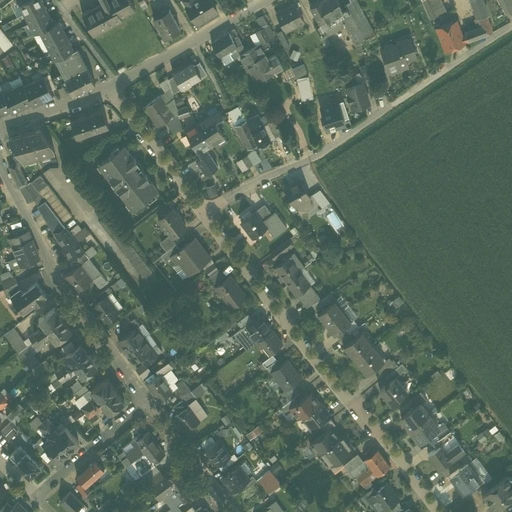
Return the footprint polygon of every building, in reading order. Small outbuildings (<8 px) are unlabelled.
[(24,0),(19,3),(24,13),(43,3),(41,0),(24,0)] [(92,33),(93,34),(94,34),(93,32),(100,29),(101,30),(100,28),(106,25),(107,27),(108,26),(107,24),(114,21),(115,23),(114,21),(121,17),(122,19),(123,19),(122,17),(121,16),(120,14),(126,11),(127,12),(128,12),(127,10),(134,7),(130,0),(111,0),(111,1),(109,2),(104,4),(91,11),(90,9),(82,13),(92,33)] [(149,6),(145,0),(139,0),(139,1),(143,9),(149,6)] [(182,0),(197,24),(217,11),(209,0),(194,0),(193,0),(182,0)] [(319,23),(323,29),(323,28),(340,18),(343,23),(353,18),(346,7),(345,7),(343,9),(337,0),(319,0),(310,6),(319,23)] [(363,12),(356,0),(351,0),(350,1),(344,4),(345,7),(346,7),(353,18),(363,12)] [(430,0),(422,0),(429,16),(437,14),(430,0)] [(430,0),(437,14),(446,10),(441,0),(430,0)] [(482,0),(469,0),(477,18),(488,14),(482,0)] [(19,3),(18,4),(12,7),(17,17),(24,13),(19,3)] [(48,13),(43,3),(24,13),(29,23),(48,13)] [(276,13),(286,31),(304,21),(294,3),(276,13)] [(154,17),(165,37),(180,29),(169,9),(154,17)] [(374,33),(363,12),(353,18),(343,23),(344,25),(356,44),(361,41),(374,33)] [(53,22),(48,13),(29,23),(34,32),(39,30),(53,22)] [(488,14),(477,18),(478,23),(480,22),(482,26),(493,23),(490,13),(488,14)] [(256,18),(262,28),(268,25),(262,15),(256,18)] [(344,25),(343,23),(340,18),(323,28),(328,35),(344,25)] [(59,20),(53,22),(39,30),(44,39),(64,29),(59,20)] [(438,27),(446,49),(463,43),(463,42),(461,36),(455,21),(438,27)] [(34,32),(29,23),(24,25),(28,35),(33,33),(34,32)] [(314,26),(321,39),(326,36),(328,35),(323,28),(323,29),(319,23),(314,26)] [(496,30),(493,23),(482,26),(478,28),(480,35),(492,32),(492,31),(496,30)] [(261,42),(261,43),(267,40),(274,36),(268,25),(262,28),(255,32),(261,42)] [(0,46),(4,51),(13,45),(0,28),(0,46)] [(480,35),(478,28),(466,32),(467,33),(469,40),(480,35)] [(69,39),(64,29),(44,39),(49,49),(69,39)] [(34,32),(33,33),(38,43),(39,42),(44,39),(39,30),(34,32)] [(276,32),(283,47),(289,45),(282,30),(276,32)] [(220,56),(228,51),(236,46),(234,41),(228,32),(211,42),(220,56)] [(261,42),(255,32),(250,35),(255,45),(259,43),(261,42)] [(467,33),(461,36),(463,42),(469,40),(467,33)] [(326,36),(321,39),(325,46),(330,43),(326,36)] [(381,48),(388,70),(407,64),(405,59),(416,56),(410,38),(381,48)] [(44,39),(39,42),(44,52),(49,49),(44,39)] [(74,49),(69,39),(49,49),(54,59),(55,58),(74,49)] [(259,43),(262,49),(270,45),(267,40),(261,43),(261,42),(259,43)] [(241,43),(236,46),(228,51),(230,54),(233,58),(239,55),(245,65),(254,59),(249,49),(246,51),(241,43)] [(264,53),(262,49),(259,43),(255,45),(249,49),(254,59),(264,53)] [(77,47),(74,49),(55,58),(60,67),(60,68),(65,78),(87,67),(77,47)] [(301,51),(293,48),(289,57),(297,60),(301,51)] [(225,63),(233,58),(230,54),(228,51),(220,56),(225,63)] [(267,58),(264,53),(254,59),(245,65),(249,71),(258,66),(262,73),(272,68),(274,71),(282,66),(275,54),(267,58)] [(8,54),(2,59),(7,67),(13,63),(8,54)] [(174,76),(181,89),(182,88),(190,83),(201,77),(194,65),(192,62),(172,73),(174,76)] [(194,65),(201,77),(207,74),(199,63),(194,65)] [(359,66),(362,72),(368,70),(365,63),(359,66)] [(296,78),(297,77),(308,75),(304,64),(292,68),(296,78)] [(258,66),(249,71),(253,79),(262,73),(258,66)] [(95,83),(87,67),(65,79),(67,83),(73,94),(95,83)] [(33,80),(43,75),(41,70),(31,75),(33,80)] [(363,78),(359,71),(354,74),(357,82),(363,78)] [(56,88),(67,83),(65,79),(62,72),(51,77),(56,88)] [(43,75),(33,80),(43,100),(53,95),(51,90),(46,80),(43,75)] [(311,90),(308,75),(297,77),(300,92),(311,90)] [(12,87),(22,82),(19,76),(9,81),(12,87)] [(168,79),(173,94),(181,89),(174,76),(168,79)] [(51,77),(46,80),(51,90),(56,88),(51,77)] [(159,83),(165,92),(170,88),(168,79),(167,77),(159,83)] [(12,87),(9,81),(9,80),(0,84),(0,86),(1,89),(3,92),(12,87)] [(33,105),(43,100),(33,80),(24,85),(32,102),(33,105)] [(22,107),(32,102),(24,85),(22,82),(12,87),(22,107)] [(345,88),(352,108),(369,102),(363,82),(345,88)] [(12,112),(22,107),(12,87),(3,92),(11,109),(12,112)] [(174,98),(173,94),(170,88),(165,92),(160,96),(166,104),(174,98)] [(0,111),(1,114),(11,109),(3,92),(1,89),(0,89),(0,111)] [(313,98),(311,90),(300,92),(302,100),(313,98)] [(130,93),(127,96),(138,110),(141,108),(130,93)] [(143,109),(157,126),(173,113),(166,104),(160,96),(143,109)] [(174,99),(177,105),(184,103),(182,96),(174,99)] [(174,99),(174,98),(166,104),(173,113),(175,116),(176,116),(175,110),(176,109),(176,110),(178,109),(177,105),(174,99)] [(343,100),(337,102),(343,119),(348,117),(343,100)] [(344,123),(343,119),(337,102),(337,101),(321,107),(324,114),(321,114),(327,130),(338,127),(338,125),(344,123)] [(228,111),(233,121),(244,115),(238,105),(228,111)] [(178,109),(176,110),(178,114),(179,118),(190,114),(187,106),(178,109)] [(197,123),(198,123),(205,134),(217,126),(215,121),(223,116),(219,110),(218,110),(215,106),(207,111),(209,116),(197,123)] [(71,121),(76,137),(109,126),(103,110),(71,121)] [(166,122),(173,132),(174,132),(181,127),(179,118),(178,114),(176,116),(175,116),(166,122)] [(235,125),(246,120),(244,115),(233,121),(235,125)] [(257,115),(246,120),(257,145),(258,146),(270,140),(262,126),(257,115)] [(248,149),(257,145),(246,120),(235,125),(248,149)] [(267,123),(275,137),(283,133),(274,120),(267,123)] [(203,135),(205,134),(198,123),(184,131),(186,134),(181,137),(186,146),(189,144),(192,142),(203,135)] [(275,137),(267,123),(262,126),(270,140),(275,137)] [(205,134),(203,135),(211,146),(225,137),(217,126),(205,134)] [(17,153),(23,161),(24,161),(55,152),(53,146),(51,143),(50,143),(49,141),(40,129),(10,137),(9,139),(10,143),(15,150),(17,150),(17,153)] [(206,149),(211,146),(203,135),(192,142),(202,158),(199,161),(202,167),(204,165),(209,173),(217,167),(206,149)] [(131,208),(133,208),(157,190),(157,188),(152,182),(150,181),(149,182),(146,179),(148,178),(148,177),(145,173),(143,173),(141,174),(134,165),(136,163),(136,161),(133,158),(132,157),(130,158),(128,155),(129,154),(130,153),(125,146),(123,146),(99,164),(99,165),(112,182),(113,181),(120,190),(119,191),(131,208)] [(253,152),(248,155),(242,159),(248,168),(254,164),(259,161),(253,152)] [(12,156),(20,166),(24,162),(24,161),(23,161),(17,153),(12,156)] [(242,171),(248,168),(242,159),(241,158),(236,162),(242,171)] [(188,164),(192,172),(202,167),(199,161),(197,159),(188,164)] [(9,166),(19,187),(27,183),(17,162),(9,166)] [(32,181),(63,222),(72,216),(40,175),(32,181)] [(292,201),(292,203),(302,197),(304,201),(311,197),(300,179),(284,189),(292,201)] [(35,200),(42,212),(49,206),(31,182),(27,184),(20,187),(28,203),(35,200)] [(218,194),(215,184),(205,187),(208,197),(218,194)] [(312,193),(319,202),(326,197),(319,188),(312,193)] [(295,206),(304,201),(302,197),(292,203),(295,206)] [(319,202),(322,207),(330,202),(326,197),(319,202)] [(292,203),(292,201),(287,204),(292,213),(297,210),(295,206),(292,203)] [(265,204),(259,208),(255,212),(262,222),(267,218),(273,214),(265,204)] [(63,276),(75,292),(93,279),(101,273),(89,258),(90,257),(84,251),(73,237),(65,226),(49,206),(42,212),(70,261),(71,261),(74,265),(77,262),(79,265),(63,276)] [(170,235),(172,238),(180,232),(186,227),(172,209),(165,214),(162,214),(160,216),(160,219),(158,220),(170,235)] [(267,218),(262,222),(255,212),(254,212),(241,222),(253,237),(266,227),(274,236),(287,226),(275,212),(273,214),(267,218)] [(157,276),(150,268),(107,214),(99,221),(141,275),(148,283),(157,276)] [(69,231),(73,235),(81,229),(78,224),(69,231)] [(14,230),(16,235),(26,231),(24,226),(14,230)] [(73,235),(78,242),(90,233),(85,226),(81,229),(73,235)] [(17,257),(20,267),(40,259),(28,230),(26,231),(16,235),(9,238),(13,246),(12,246),(17,257)] [(161,255),(165,261),(172,256),(171,255),(180,249),(175,244),(184,237),(180,232),(172,238),(170,235),(163,240),(164,242),(161,245),(166,251),(161,255)] [(194,238),(190,240),(195,246),(198,243),(194,238)] [(289,239),(280,245),(270,253),(274,258),(284,251),(293,244),(289,239)] [(179,262),(188,274),(201,264),(209,257),(198,243),(195,246),(190,240),(180,249),(171,255),(172,256),(178,263),(179,262)] [(84,251),(90,257),(98,251),(92,245),(84,251)] [(289,255),(288,256),(297,267),(302,263),(297,257),(293,252),(291,254),(290,253),(289,254),(289,255)] [(201,264),(205,269),(214,262),(210,256),(209,257),(201,264)] [(299,270),(297,267),(288,256),(275,266),(286,280),(299,270)] [(179,262),(178,263),(187,275),(188,274),(179,262)] [(218,268),(214,262),(205,269),(209,275),(218,268)] [(182,279),(187,275),(178,263),(173,267),(182,279)] [(299,270),(310,284),(315,280),(304,266),(299,270)] [(226,278),(218,268),(209,275),(208,276),(215,286),(226,278)] [(310,284),(299,270),(286,280),(296,294),(310,284)] [(20,288),(17,282),(14,276),(11,271),(1,276),(2,282),(4,289),(3,289),(8,298),(11,296),(10,296),(20,288)] [(101,273),(93,279),(99,288),(108,282),(101,273)] [(215,286),(232,307),(246,296),(230,275),(226,278),(215,286)] [(127,282),(122,276),(116,281),(121,287),(127,282)] [(203,281),(195,280),(194,291),(202,292),(203,281)] [(24,304),(27,308),(46,295),(36,282),(22,292),(20,288),(10,296),(11,296),(19,308),(24,304)] [(310,284),(296,294),(303,302),(316,292),(310,284)] [(98,295),(101,300),(112,291),(109,287),(98,295)] [(107,296),(118,310),(123,306),(112,292),(107,296)] [(306,307),(312,304),(321,298),(316,292),(303,302),(306,307)] [(331,292),(326,295),(330,300),(332,303),(334,301),(336,299),(331,292)] [(326,295),(321,298),(312,304),(316,309),(326,304),(330,300),(326,295)] [(334,301),(342,311),(349,305),(347,302),(348,301),(348,299),(346,297),(344,296),(343,297),(341,295),(336,299),(334,301)] [(100,314),(105,320),(118,310),(107,296),(94,306),(97,310),(95,311),(98,315),(100,314)] [(396,307),(403,301),(398,296),(391,301),(396,307)] [(318,314),(326,324),(342,311),(334,301),(332,303),(318,314)] [(350,321),(353,319),(358,315),(349,305),(342,311),(350,321)] [(39,319),(44,327),(47,330),(63,318),(55,307),(39,319)] [(350,321),(342,311),(326,324),(334,334),(336,333),(345,325),(350,321)] [(237,322),(241,328),(250,321),(253,319),(251,318),(248,313),(237,322)] [(120,322),(123,326),(131,320),(128,316),(120,322)] [(246,349),(256,342),(272,329),(261,316),(258,318),(256,320),(254,321),(251,323),(250,321),(241,328),(237,331),(239,333),(236,336),(237,337),(246,349)] [(123,326),(128,333),(136,326),(136,327),(140,324),(134,317),(131,320),(123,326)] [(63,318),(47,330),(50,335),(55,342),(72,330),(63,318)] [(353,319),(350,321),(345,325),(350,332),(352,331),(359,326),(353,319)] [(144,337),(149,333),(150,332),(142,323),(140,324),(136,327),(144,337)] [(336,333),(341,339),(350,332),(345,325),(336,333)] [(152,347),(144,337),(136,327),(136,326),(128,333),(118,341),(126,351),(134,361),(139,357),(152,347)] [(32,341),(47,330),(44,327),(40,330),(40,329),(39,329),(29,336),(32,341)] [(5,334),(18,352),(27,345),(14,328),(5,334)] [(283,344),(272,329),(256,342),(261,348),(265,345),(271,352),(283,344)] [(46,337),(50,335),(47,330),(32,341),(36,347),(39,344),(41,348),(46,344),(43,341),(47,338),(46,337)] [(239,333),(237,331),(231,336),(233,339),(237,337),(236,336),(239,333)] [(352,331),(350,332),(341,339),(345,344),(352,338),(353,339),(356,336),(352,331)] [(149,333),(144,337),(152,347),(157,343),(149,333)] [(344,345),(354,358),(370,345),(360,333),(356,336),(353,339),(352,338),(345,344),(344,345)] [(61,347),(66,353),(76,346),(71,340),(61,347)] [(32,341),(27,345),(33,354),(41,348),(39,344),(36,347),(32,341)] [(70,362),(73,366),(89,354),(81,342),(76,346),(66,353),(65,354),(70,362)] [(143,362),(144,364),(145,363),(162,349),(157,343),(152,347),(139,357),(143,362)] [(371,344),(370,345),(354,358),(366,373),(375,366),(376,366),(377,366),(384,360),(383,359),(382,360),(376,354),(378,353),(371,344)] [(40,363),(33,354),(27,345),(18,352),(31,370),(40,363)] [(98,365),(89,354),(73,366),(76,370),(82,377),(98,365)] [(268,367),(271,371),(279,365),(275,361),(277,359),(273,354),(262,362),(267,367),(268,367)] [(377,366),(380,370),(392,360),(389,356),(384,360),(377,366)] [(46,359),(40,363),(31,370),(39,380),(54,369),(46,359)] [(280,384),(285,390),(285,389),(293,383),(301,377),(287,359),(279,365),(271,371),(275,377),(280,384)] [(402,362),(398,365),(393,360),(392,360),(380,370),(385,376),(389,381),(395,376),(398,380),(400,378),(398,375),(407,368),(402,362)] [(55,372),(59,377),(73,366),(70,362),(66,365),(66,364),(65,364),(55,372)] [(152,371),(145,363),(144,364),(143,362),(135,368),(143,378),(152,371)] [(160,374),(161,375),(163,373),(164,374),(171,369),(173,367),(168,362),(156,370),(158,373),(159,374),(160,374)] [(76,370),(73,366),(59,377),(51,382),(55,387),(73,374),(73,373),(72,372),(76,370)] [(178,378),(171,369),(164,374),(163,373),(161,375),(172,390),(175,389),(178,386),(175,381),(178,378)] [(430,374),(434,380),(441,374),(437,369),(430,374)] [(46,378),(50,383),(51,382),(59,377),(55,372),(46,378)] [(146,384),(159,401),(173,391),(172,390),(161,375),(160,374),(159,374),(146,384)] [(379,389),(391,404),(407,391),(398,380),(395,376),(389,381),(379,389)] [(100,401),(115,389),(116,389),(107,377),(91,389),(88,389),(89,390),(77,398),(75,400),(78,403),(81,407),(92,398),(93,400),(96,397),(100,401)] [(274,389),(280,384),(275,377),(269,382),(274,389)] [(85,384),(82,386),(78,381),(67,388),(72,394),(73,393),(77,398),(89,390),(88,389),(85,384)] [(196,397),(192,392),(191,390),(184,381),(178,386),(175,389),(182,399),(173,406),(177,411),(188,403),(196,397)] [(44,387),(48,393),(55,388),(55,387),(51,382),(50,383),(44,387)] [(192,392),(196,397),(205,390),(200,383),(191,390),(192,392)] [(285,389),(288,393),(295,387),(293,383),(285,389)] [(286,394),(290,399),(299,392),(295,387),(288,393),(286,394)] [(124,401),(115,389),(100,401),(103,405),(109,412),(124,401)] [(285,389),(285,390),(280,393),(283,396),(279,398),(284,404),(290,399),(286,394),(288,393),(285,389)] [(409,399),(415,406),(420,402),(420,403),(426,398),(420,391),(409,399)] [(301,416),(302,416),(319,403),(313,395),(312,396),(310,395),(308,395),(308,394),(298,401),(290,407),(291,408),(295,413),(297,411),(301,416)] [(4,396),(0,400),(0,420),(1,419),(0,417),(2,416),(3,414),(3,412),(2,410),(0,409),(9,400),(4,396)] [(280,407),(284,413),(291,408),(290,407),(298,401),(294,396),(280,407)] [(81,407),(85,412),(100,401),(96,397),(93,400),(92,398),(81,407)] [(190,405),(200,419),(208,413),(197,399),(190,405)] [(90,418),(93,422),(99,417),(96,412),(100,409),(99,407),(103,405),(100,401),(85,412),(90,418)] [(320,402),(319,403),(302,416),(310,427),(318,421),(329,413),(320,402)] [(401,417),(410,429),(429,415),(420,403),(420,402),(415,406),(401,417)] [(6,415),(11,420),(24,408),(19,403),(6,415)] [(174,415),(185,430),(200,419),(190,405),(189,405),(174,415)] [(75,419),(78,417),(83,414),(78,408),(70,413),(75,419)] [(85,412),(83,414),(78,417),(83,423),(90,418),(85,412)] [(70,420),(64,413),(59,418),(65,424),(70,420)] [(231,420),(226,413),(221,417),(225,424),(231,420)] [(438,426),(429,415),(410,429),(419,441),(425,436),(434,430),(438,427),(438,426)] [(57,460),(68,450),(55,435),(43,422),(37,416),(31,421),(37,428),(38,427),(47,436),(48,435),(51,439),(44,445),(57,460)] [(43,422),(55,435),(58,432),(55,429),(56,428),(55,427),(47,418),(43,422)] [(321,427),(324,431),(331,425),(332,426),(335,424),(331,419),(321,427)] [(1,431),(5,435),(13,427),(15,425),(11,421),(1,431)] [(308,428),(312,433),(322,426),(318,421),(310,427),(308,428)] [(434,430),(439,438),(432,443),(435,448),(440,445),(446,441),(442,435),(450,430),(444,421),(438,426),(438,427),(434,430)] [(58,432),(65,426),(61,422),(55,427),(56,428),(55,429),(58,432)] [(259,424),(246,434),(250,439),(263,429),(259,424)] [(317,453),(319,452),(337,438),(333,433),(335,431),(332,426),(331,425),(324,431),(311,441),(314,446),(312,447),(316,453),(317,453)] [(58,432),(55,435),(68,450),(78,441),(65,426),(58,432)] [(13,427),(5,435),(5,436),(9,440),(17,431),(13,427)] [(487,427),(482,431),(487,438),(492,434),(487,427)] [(211,434),(214,440),(223,433),(222,428),(220,429),(211,434)] [(434,430),(425,436),(431,444),(432,443),(439,438),(434,430)] [(446,441),(440,445),(435,448),(428,453),(439,468),(451,459),(453,457),(463,450),(458,443),(452,447),(447,440),(454,435),(450,430),(442,435),(446,441)] [(504,437),(499,430),(494,434),(498,441),(504,437)] [(140,433),(135,436),(134,437),(145,451),(157,442),(148,431),(142,435),(140,433)] [(482,431),(475,436),(480,442),(487,438),(482,431)] [(131,461),(145,451),(134,437),(135,436),(133,434),(119,445),(124,451),(126,454),(131,461)] [(206,448),(216,441),(214,440),(211,434),(201,441),(206,448)] [(340,436),(337,438),(319,452),(323,458),(324,457),(331,465),(340,459),(353,448),(342,434),(340,436)] [(452,447),(458,443),(459,442),(454,435),(447,440),(452,447)] [(211,454),(218,464),(225,459),(230,455),(218,439),(216,441),(206,448),(205,449),(210,455),(211,454)] [(33,445),(41,454),(45,450),(38,441),(33,445)] [(252,446),(248,441),(241,446),(246,451),(252,446)] [(145,451),(153,462),(158,458),(165,453),(157,442),(145,451)] [(312,447),(309,443),(302,449),(309,458),(316,453),(312,447)] [(10,456),(16,462),(26,452),(20,446),(10,456)] [(378,449),(365,459),(363,460),(358,454),(344,465),(354,478),(357,476),(364,485),(370,480),(377,475),(390,465),(378,449)] [(468,453),(467,454),(463,450),(453,457),(457,462),(461,467),(468,461),(468,462),(472,459),(468,453)] [(40,465),(26,451),(26,452),(16,462),(29,476),(40,465)] [(118,455),(125,465),(131,461),(126,454),(124,451),(118,455)] [(146,471),(154,465),(155,464),(153,462),(145,451),(131,461),(125,465),(135,479),(139,476),(145,470),(146,471)] [(234,452),(230,455),(225,459),(228,464),(238,457),(234,452)] [(476,456),(472,459),(468,462),(480,478),(484,475),(488,480),(492,477),(476,456)] [(225,459),(218,464),(222,469),(228,464),(225,459)] [(329,466),(334,471),(344,464),(340,459),(331,465),(329,466)] [(81,481),(85,486),(91,480),(93,482),(96,479),(95,477),(98,475),(104,469),(96,460),(77,476),(81,481)] [(245,460),(239,464),(246,473),(252,469),(245,460)] [(277,460),(268,467),(274,474),(283,467),(277,460)] [(450,475),(463,492),(474,484),(481,479),(480,478),(468,462),(468,461),(461,467),(450,475)] [(228,486),(232,490),(238,485),(249,478),(249,477),(246,473),(239,464),(222,477),(225,481),(224,485),(228,486)] [(143,482),(147,479),(158,471),(154,465),(146,471),(145,470),(139,476),(143,482)] [(105,468),(104,469),(98,475),(103,480),(110,474),(105,468)] [(163,476),(168,482),(174,489),(185,481),(177,469),(171,474),(169,471),(164,475),(163,475),(163,476)] [(258,478),(269,493),(281,484),(270,469),(258,478)] [(160,470),(158,471),(147,479),(151,485),(163,476),(163,475),(164,475),(160,470)] [(238,485),(242,490),(256,479),(252,474),(249,477),(249,478),(238,485)] [(489,504),(494,510),(500,505),(511,495),(511,480),(511,476),(508,476),(507,474),(488,489),(482,494),(484,497),(484,501),(487,501),(487,503),(489,504)] [(474,484),(478,489),(489,481),(488,480),(484,475),(480,478),(481,479),(474,484)] [(151,485),(154,489),(163,483),(165,485),(168,482),(163,476),(151,485)] [(364,485),(367,490),(373,485),(370,480),(364,485)] [(76,485),(84,496),(90,491),(85,486),(81,481),(76,485)] [(174,489),(173,489),(181,500),(182,500),(183,503),(187,500),(186,497),(194,492),(185,481),(174,489)] [(173,489),(174,489),(168,482),(165,485),(163,483),(154,489),(154,490),(161,499),(165,496),(173,489)] [(385,511),(384,510),(395,501),(399,498),(387,482),(377,490),(373,485),(367,490),(360,495),(366,503),(369,500),(371,500),(378,510),(377,511),(376,511),(385,511)] [(476,491),(479,496),(482,494),(488,489),(485,484),(476,491)] [(177,504),(181,500),(173,489),(165,496),(172,506),(176,503),(177,504)] [(60,502),(70,511),(74,511),(83,503),(71,491),(60,502)] [(314,499),(308,492),(298,500),(304,507),(314,499)] [(102,503),(106,509),(112,505),(108,499),(102,503)] [(280,511),(283,511),(283,510),(275,500),(269,505),(270,507),(262,511),(280,511)] [(398,511),(396,508),(399,506),(395,501),(384,510),(385,511),(398,511)] [(0,509),(0,511),(7,511),(12,507),(7,502),(0,509)] [(26,511),(23,508),(23,507),(17,502),(12,507),(7,511),(26,511)] [(168,509),(170,511),(183,511),(177,504),(176,503),(172,506),(168,509)]
